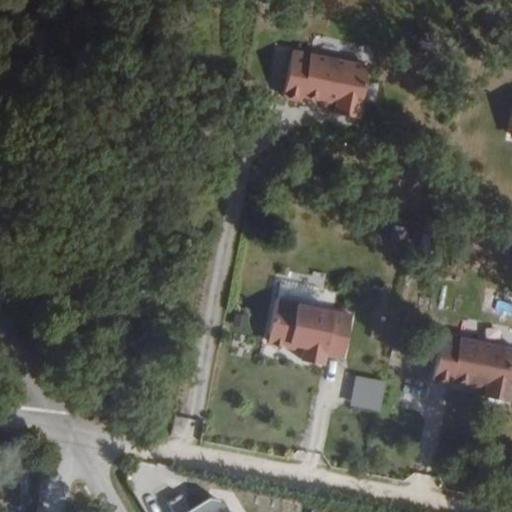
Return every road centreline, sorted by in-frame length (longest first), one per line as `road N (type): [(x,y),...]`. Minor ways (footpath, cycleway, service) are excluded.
road 1 (unclassified): [(71,431),(484,511)]
road 2 (unclassified): [(0,316),(71,431)]
